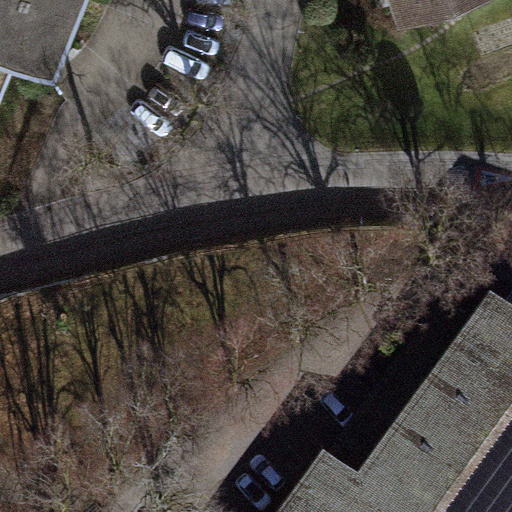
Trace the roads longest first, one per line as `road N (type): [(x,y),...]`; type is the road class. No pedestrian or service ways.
road 1 (residential): [(246,189),(511,179)]
road 2 (residential): [(0,250),(246,189)]
road 3 (residential): [(246,189),(243,129),(271,0)]
